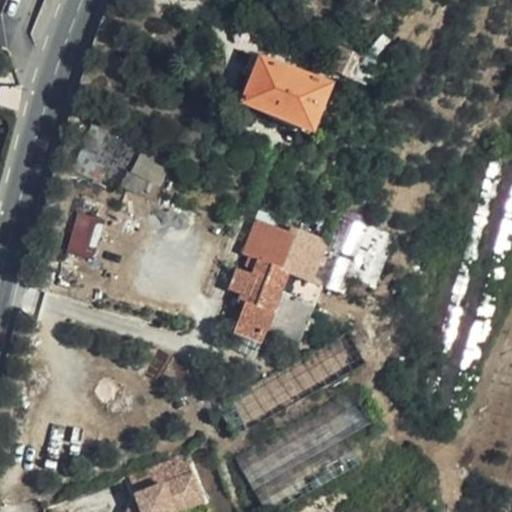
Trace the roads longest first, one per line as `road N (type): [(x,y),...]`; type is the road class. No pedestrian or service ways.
road 1 (unknown): [(180,238),(210,302),(204,321),(183,326),(0,277)]
road 2 (secondary): [(83,0),(49,92),(0,277)]
